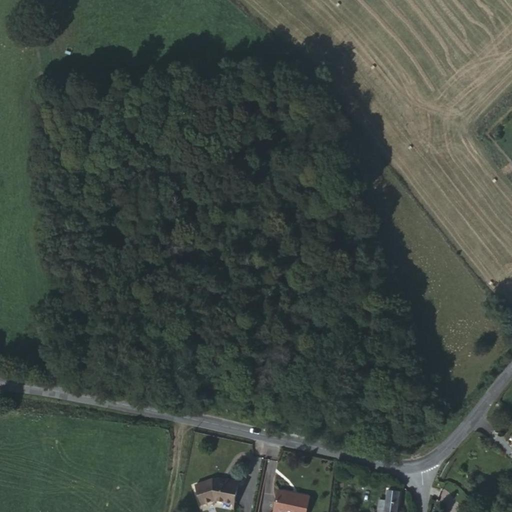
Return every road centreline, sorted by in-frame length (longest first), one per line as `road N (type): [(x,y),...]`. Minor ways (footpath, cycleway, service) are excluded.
road 1 (tertiary): [(424,459),(362,456),(207,417),(0,383)]
road 2 (tertiary): [(511,367),(424,459)]
